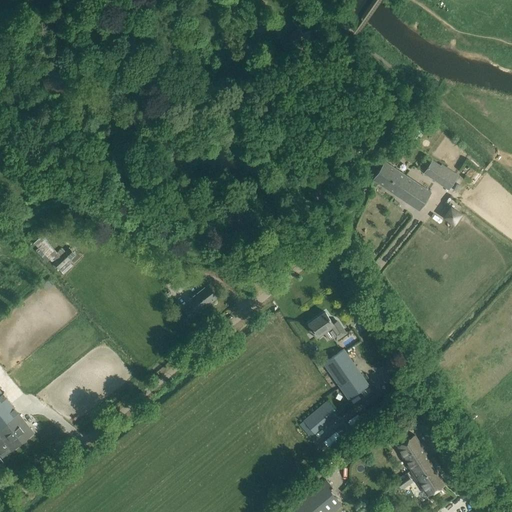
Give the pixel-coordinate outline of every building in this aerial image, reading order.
[(311,32),(309,30),(306,33),(305,32),(303,34),(301,31),(313,22),(304,10),(292,19),(298,27),(291,33),(280,41),(287,52),(298,43),(306,37),(307,37),(308,36),(309,35),(309,34),(311,32)] [(385,161),(373,179),(419,209),(430,192),(385,161)] [(432,161),(424,172),(449,189),(458,175),(446,168),(445,169),(432,161)] [(452,204),(444,216),(457,224),(465,212),(452,204)] [(41,235),(34,241),(60,269),(76,254),(70,247),(61,256),(41,235)] [(185,311),(180,315),(184,320),(189,316),(190,318),(199,311),(199,312),(218,297),(208,284),(189,299),(192,304),(190,305),(191,306),(189,308),(188,306),(184,310),(185,311)] [(329,328),(336,339),(345,333),(337,321),(333,324),(325,312),(309,324),(317,336),(329,328)] [(335,355),(324,363),(341,387),(349,399),(368,385),(343,349),(335,355)] [(10,451),(34,433),(0,391),(0,455),(2,458),(3,458),(0,454),(0,452),(7,447),(10,451)] [(327,399),(298,424),(310,438),(339,412),(327,399)] [(429,459),(414,435),(395,446),(411,470),(412,471),(429,459)] [(445,484),(429,459),(412,471),(411,470),(396,481),(402,490),(413,482),(412,480),(417,477),(428,495),(445,484)] [(333,488),(325,479),(296,503),(303,511),(332,511),(342,504),(330,491),(333,488)] [(303,511),(296,503),(285,511),(303,511)]
